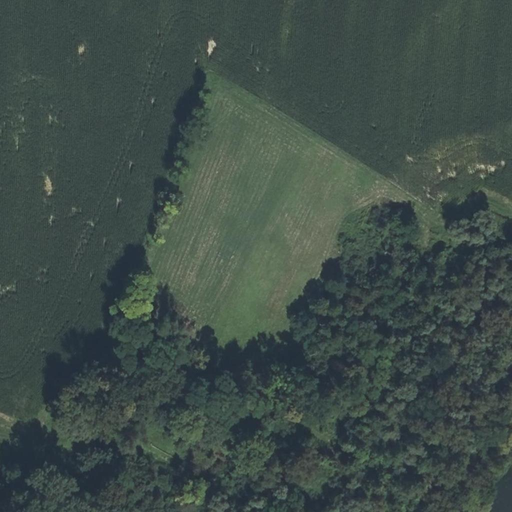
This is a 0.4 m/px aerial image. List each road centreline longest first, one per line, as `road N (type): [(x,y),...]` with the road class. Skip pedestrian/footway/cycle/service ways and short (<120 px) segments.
road 1 (track): [(160,439),(0,432)]
road 2 (track): [(511,407),(409,511)]
